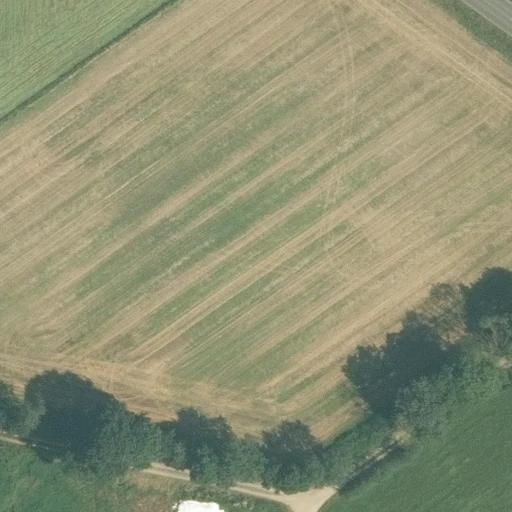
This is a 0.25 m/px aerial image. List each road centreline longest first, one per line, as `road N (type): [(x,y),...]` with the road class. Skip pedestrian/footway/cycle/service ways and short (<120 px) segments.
road 1 (track): [(0,447),(306,510)]
road 2 (track): [(306,510),(324,489),(511,384)]
